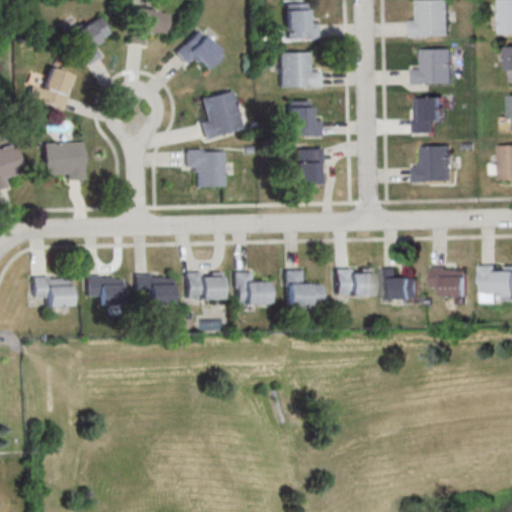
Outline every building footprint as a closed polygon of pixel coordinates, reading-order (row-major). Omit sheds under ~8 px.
[(419,0),(449,0),(450,34),(411,35),(411,19),(420,19),(419,0)] [(511,0),(499,0),(500,33),(511,32),(511,0)] [(285,8),(318,7),(319,38),(285,39),(285,8)] [(168,11),(131,8),(128,43),(143,44),(144,33),(165,36),(168,11)] [(109,35),(97,16),(67,34),(86,64),(100,55),(93,45),(109,35)] [(194,57),(207,70),(222,55),(197,29),(173,52),(186,64),(194,57)] [(422,49),(451,48),(452,82),(413,83),(413,68),(422,68),(422,49)] [(277,52),(308,51),(308,72),(317,71),(318,85),(278,87),(277,52)] [(25,98),(62,110),(74,76),(47,67),(40,87),(30,84),(25,98)] [(203,139),(242,129),(231,89),(201,96),(206,118),(198,120),(203,139)] [(415,132),(433,132),(433,120),(443,120),(442,96),(415,96),(415,132)] [(287,106),(320,105),(321,136),(287,137),(287,106)] [(82,141),(42,141),(42,179),(82,179),(82,141)] [(511,143),(501,143),(501,161),(492,161),(492,179),(511,179),(511,143)] [(15,144),(0,147),(0,187),(7,186),(5,176),(21,172),(15,144)] [(451,145),(423,145),(423,162),(413,162),(414,181),(452,181),(451,145)] [(294,148),(294,184),(320,184),(320,148),(294,148)] [(184,149),(200,149),(200,151),(221,150),(222,186),(194,187),(194,171),(191,171),(191,166),(185,166),(184,149)] [(481,267),(482,292),(495,292),(495,294),(511,293),(511,266),(505,266),(505,269),(495,270),(495,267),(481,267)] [(469,267),(433,267),(433,286),(444,286),(444,297),(469,297),(469,267)] [(333,269),(333,294),(347,294),(347,296),(369,295),(368,268),(357,268),(357,272),(347,272),(347,269),(333,269)] [(384,268),(384,299),(419,299),(419,277),(400,277),(400,268),(384,268)] [(302,270),(283,270),(283,306),(320,306),(320,280),(302,280),(302,270)] [(184,273),(185,298),(198,297),(198,299),(220,299),(219,271),(208,271),(208,275),(198,275),(198,272),(184,273)] [(232,271),(232,304),(271,304),(271,281),(251,281),(251,271),(232,271)] [(133,274),(133,295),(146,295),(147,303),(169,303),(169,278),(161,278),(161,277),(147,277),(147,274),(133,274)] [(32,276),(65,275),(66,306),(33,307),(32,276)] [(85,275),(85,295),(95,295),(95,303),(121,303),(121,275),(85,275)]
